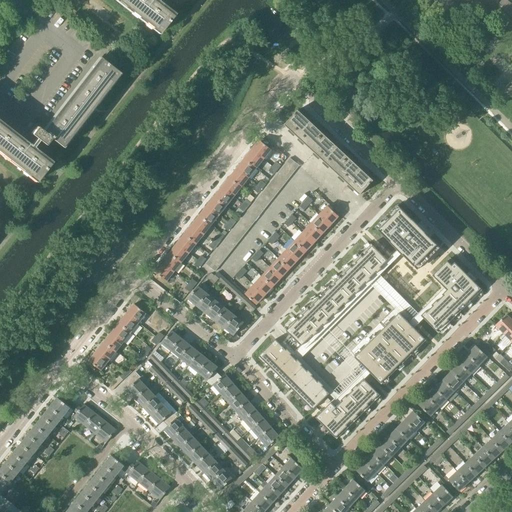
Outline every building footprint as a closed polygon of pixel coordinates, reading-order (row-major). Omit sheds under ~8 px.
[(113,0),(117,2),(130,13),(144,24),(158,34),(174,14),(160,3),(156,0),(171,0),(178,6),(182,0),(113,0)] [(0,154),(8,161),(22,171),(36,182),(52,162),(38,151),(33,147),(38,140),(44,145),(50,138),(62,148),(74,132),(86,118),(97,103),(109,89),(120,74),(101,59),(90,74),(78,89),(67,103),(56,118),(44,133),(32,124),(27,131),(29,133),(24,140),(11,129),(0,121),(0,154)] [(323,134),(311,122),(298,110),(285,125),(310,148),(323,134)] [(348,157),(336,145),(323,134),(310,148),(335,172),(348,157)] [(252,150),(263,159),(271,150),(259,140),(252,150)] [(256,169),(263,159),(252,150),(244,159),(256,169)] [(374,180),(361,169),(348,157),(335,172),(360,195),(374,180)] [(249,178),(256,169),(244,159),(237,169),(249,178)] [(295,171),(299,166),(290,159),(286,164),(295,171)] [(291,176),(295,171),(286,164),(282,169),(291,176)] [(241,188),(249,178),(237,169),(229,178),(241,188)] [(287,181),(291,176),(282,169),(278,174),(287,181)] [(283,186),(287,181),(278,174),(274,179),(283,186)] [(234,197),(241,188),(229,178),(222,188),(234,197)] [(279,191),(283,186),(274,179),(270,184),(279,191)] [(275,196),(279,191),(270,184),(266,189),(275,196)] [(226,206),(234,197),(222,188),(214,197),(226,206)] [(271,201),(275,196),(266,189),(262,194),(271,201)] [(267,206),(271,201),(262,194),(258,199),(267,206)] [(219,216),(226,206),(214,197),(207,206),(219,216)] [(305,202),(309,206),(313,201),(309,198),(305,202)] [(263,211),(267,206),(258,199),(254,204),(263,211)] [(251,203),(246,200),(243,204),(247,208),(251,203)] [(305,210),(309,206),(305,202),(301,206),(305,210)] [(243,212),(247,208),(243,204),(239,209),(243,212)] [(259,216),(263,211),(254,204),(250,209),(259,216)] [(397,204),(375,226),(418,269),(440,247),(397,204)] [(211,225),(219,216),(207,206),(199,216),(211,225)] [(330,226),(339,217),(328,206),(319,215),(330,226)] [(255,221),(259,216),(250,209),(246,214),(255,221)] [(251,226),(255,221),(246,214),(242,219),(251,226)] [(288,219),(292,223),(296,219),(292,215),(288,219)] [(322,234),(330,226),(319,215),(311,224),(322,234)] [(204,235),(211,225),(199,216),(192,225),(204,235)] [(247,231),(251,226),(242,219),(238,224),(247,231)] [(288,227),(292,223),(288,219),(284,224),(288,227)] [(244,236),(247,231),(238,224),(234,229),(244,236)] [(314,243),(322,234),(311,224),(303,233),(314,243)] [(196,244),(204,235),(192,225),(184,234),(196,244)] [(240,241),(244,236),(234,229),(230,234),(240,241)] [(272,237),(276,241),(280,236),(276,233),(272,237)] [(306,252),(314,243),(303,233),(295,241),(306,252)] [(189,253),(196,244),(184,234),(177,244),(189,253)] [(236,246),(240,241),(230,234),(226,239),(236,246)] [(272,245),(276,241),(272,237),(268,241),(272,245)] [(232,251),(236,246),(226,239),(222,244),(232,251)] [(298,261),(306,252),(295,241),(286,250),(298,261)] [(371,243),(285,329),(302,345),(312,334),(313,335),(316,332),(316,331),(323,324),(324,324),(327,321),(326,320),(334,313),(334,314),(338,311),(337,310),(344,303),(345,303),(348,300),(348,299),(355,292),(355,293),(359,289),(358,289),(366,281),(366,282),(369,279),(369,278),(376,271),(377,271),(380,268),(387,260),(371,243)] [(181,263),(189,253),(177,244),(169,253),(181,263)] [(228,256),(232,251),(222,244),(218,249),(228,256)] [(224,261),(228,256),(218,249),(214,254),(224,261)] [(256,254),(260,258),(264,254),(260,250),(256,254)] [(289,269),(298,261),(286,250),(278,259),(289,269)] [(174,272),(181,263),(169,253),(162,263),(174,272)] [(220,266),(224,261),(214,254),(210,259),(220,266)] [(256,262),(260,258),(256,254),(252,259),(256,262)] [(216,272),(220,266),(210,259),(206,264),(216,272)] [(281,278),(289,269),(278,259),(270,268),(281,278)] [(426,312),(422,316),(438,332),(481,288),(455,262),(452,265),(448,261),(433,276),(448,290),(444,295),(445,296),(438,302),(437,301),(433,305),(434,306),(427,313),(426,312)] [(166,282),(174,272),(162,263),(154,272),(166,282)] [(239,272),(243,276),(247,271),(243,268),(239,272)] [(273,287),(281,278),(270,268),(262,277),(273,287)] [(239,280),(243,276),(239,272),(235,277),(235,276),(231,281),(235,285),(239,280)] [(216,283),(219,279),(222,276),(218,273),(212,279),(216,283)] [(228,287),(230,284),(222,276),(219,279),(228,287)] [(265,296),(273,287),(262,277),(254,285),(265,296)] [(189,284),(193,287),(197,283),(192,279),(189,284)] [(189,292),(193,287),(189,284),(185,289),(189,292)] [(236,295),(239,292),(230,284),(228,287),(236,295)] [(256,305),(265,296),(254,285),(245,294),(256,305)] [(207,294),(198,287),(198,286),(188,299),(197,306),(207,294)] [(245,303),(247,300),(239,292),(236,295),(245,303)] [(206,314),(216,301),(207,294),(197,306),(206,314)] [(253,311),(256,308),(247,300),(245,303),(253,311)] [(215,321),(225,308),(216,301),(206,314),(215,321)] [(127,314),(138,323),(146,314),(134,304),(127,314)] [(225,328),(234,316),(225,308),(215,321),(225,328)] [(131,333),(138,323),(127,314),(119,323),(131,333)] [(504,334),(511,326),(511,319),(507,314),(496,325),(504,334)] [(399,315),(355,359),(381,384),(424,339),(399,315)] [(234,316),(225,328),(234,336),(244,323),(234,316)] [(124,342),(131,333),(119,323),(112,333),(124,342)] [(171,351),(181,338),(172,331),(162,343),(171,351)] [(116,352),(124,342),(112,333),(104,342),(116,352)] [(180,358),(190,345),(181,338),(171,351),(180,358)] [(276,341),(260,356),(313,408),(328,393),(321,386),(322,385),(319,382),(318,383),(311,376),(312,375),(308,371),(307,372),(300,365),(301,364),(297,360),(296,362),(289,354),(290,353),(287,350),(286,351),(276,341)] [(109,361),(116,352),(104,342),(97,351),(109,361)] [(189,365),(199,353),(190,345),(180,358),(189,365)] [(479,365),(488,357),(476,346),(468,354),(479,365)] [(145,359),(149,354),(144,350),(140,355),(145,359)] [(101,371),(109,361),(97,351),(89,361),(101,371)] [(198,372),(208,360),(199,353),(189,365),(198,372)] [(471,374),(479,365),(468,354),(460,363),(471,374)] [(141,364),(145,359),(140,355),(136,360),(141,364)] [(150,358),(158,367),(165,358),(163,356),(160,358),(159,358),(158,359),(153,355),(150,358)] [(158,367),(166,375),(170,371),(161,363),(165,358),(158,367)] [(505,367),(509,363),(504,359),(500,363),(505,367)] [(222,377),(219,375),(215,371),(218,368),(208,360),(198,372),(208,380),(207,381),(210,384),(212,387),(213,385),(222,377)] [(463,382),(471,374),(460,363),(452,371),(463,382)] [(158,378),(162,374),(153,365),(149,369),(158,378)] [(166,375),(175,383),(178,380),(170,371),(166,375)] [(455,391),(463,382),(452,371),(444,380),(455,391)] [(147,382),(144,384),(139,379),(140,377),(136,372),(125,382),(130,387),(127,390),(135,399),(147,388),(150,385),(147,382)] [(169,382),(162,374),(158,378),(166,386),(169,382)] [(221,394),(233,384),(225,374),(222,377),(213,385),(221,394)] [(498,383),(501,386),(509,378),(506,374),(498,383)] [(175,383),(183,392),(186,388),(185,387),(189,384),(183,379),(181,383),(178,380),(175,383)] [(331,403),(317,417),(336,436),(378,394),(364,380),(357,387),(356,385),(353,389),(354,390),(347,397),(346,396),(342,400),(343,401),(336,408),(331,403)] [(447,399),(455,391),(444,380),(435,388),(447,399)] [(166,386),(174,394),(177,391),(169,382),(166,386)] [(492,394),(501,386),(498,383),(489,391),(492,394)] [(229,403),(241,392),(233,384),(221,394),(229,403)] [(502,396),(508,391),(504,387),(496,395),(499,399),(500,398),(504,403),(506,401),(502,396)] [(155,396),(147,388),(135,399),(143,407),(155,396)] [(186,388),(183,392),(191,400),(195,397),(186,388)] [(439,408),(447,399),(435,388),(427,397),(439,408)] [(186,400),(177,391),(174,394),(183,403),(186,400)] [(484,402),(492,394),(489,391),(481,399),(484,402)] [(236,412),(248,401),(241,392),(229,403),(236,412)] [(494,404),(499,399),(496,395),(488,403),(491,407),(492,406),(496,409),(498,408),(494,404)] [(151,416),(163,404),(155,396),(143,407),(151,416)] [(0,470),(0,494),(1,495),(70,407),(58,397),(0,470)] [(430,416),(439,408),(427,397),(419,405),(430,416)] [(202,412),(206,409),(197,399),(193,403),(202,412)] [(476,411),(484,402),(481,399),(472,407),(476,411)] [(244,421),(256,410),(248,401),(236,412),(244,421)] [(483,415),(491,407),(488,403),(480,411),(483,415)] [(166,424),(175,415),(172,411),(171,413),(163,404),(151,416),(159,424),(163,421),(166,424)] [(85,425),(95,413),(84,405),(77,413),(74,417),(85,425)] [(187,408),(195,417),(199,413),(191,405),(187,408)] [(467,419),(476,411),(472,407),(464,415),(467,419)] [(214,417),(206,409),(202,412),(210,421),(214,417)] [(252,429),(264,419),(256,410),(244,421),(252,429)] [(416,431),(425,422),(413,411),(405,420),(416,431)] [(475,423),(483,415),(480,411),(471,420),(475,423)] [(95,434),(105,422),(95,413),(85,425),(95,434)] [(195,417),(203,425),(207,422),(199,413),(195,417)] [(172,438),(184,427),(176,419),(178,417),(175,415),(166,424),(168,426),(164,430),(172,438)] [(459,427),(467,419),(464,415),(455,424),(459,427)] [(222,425),(214,417),(210,421),(219,429),(222,425)] [(259,438),(271,428),(264,419),(252,429),(259,438)] [(408,439),(416,431),(405,420),(397,428),(408,439)] [(466,431),(475,423),(471,420),(463,428),(466,431)] [(106,443),(116,430),(105,422),(95,434),(106,443)] [(203,425),(211,434),(215,430),(207,422),(203,425)] [(450,435),(459,427),(455,424),(447,432),(450,435)] [(511,443),(511,441),(511,427),(508,424),(500,431),(511,443)] [(230,434),(222,425),(219,429),(227,437),(230,434)] [(180,447),(192,436),(184,427),(172,438),(180,447)] [(271,428),(259,438),(267,447),(279,437),(271,428)] [(401,448),(408,439),(397,428),(389,436),(401,448)] [(458,439),(466,431),(463,428),(455,436),(458,439)] [(211,434),(220,442),(223,438),(215,430),(211,434)] [(502,451),(511,443),(500,431),(491,439),(502,451)] [(239,442),(230,434),(227,437),(235,446),(239,442)] [(188,455),(200,444),(192,436),(180,447),(188,455)] [(393,456),(401,448),(389,436),(381,445),(393,456)] [(450,447),(458,439),(455,436),(447,444),(450,447)] [(436,449),(445,441),(441,437),(433,446),(436,449)] [(220,442),(228,450),(231,447),(223,438),(220,442)] [(493,459),(502,451),(491,439),(482,447),(493,459)] [(247,451),(239,442),(235,446),(243,454),(247,451)] [(196,464),(208,453),(200,444),(188,455),(196,464)] [(444,452),(450,447),(447,444),(438,452),(442,455),(444,458),(447,455),(444,452)] [(385,464),(393,456),(381,445),(373,453),(385,464)] [(277,446),(269,453),(272,456),(280,449),(277,446)] [(428,458),(436,449),(433,446),(424,454),(428,458)] [(228,450),(236,459),(239,455),(231,447),(228,450)] [(485,467),(493,459),(482,447),(474,455),(485,467)] [(254,459),(247,451),(243,454),(251,462),(254,459)] [(433,463),(442,455),(438,452),(430,460),(433,463)] [(204,472),(216,461),(208,453),(196,464),(204,472)] [(263,464),(272,456),(269,453),(260,461),(263,464)] [(377,472),(385,464),(373,453),(365,461),(377,472)] [(419,466),(428,458),(424,454),(416,462),(419,466)] [(66,511),(87,511),(124,465),(112,455),(66,511)] [(248,465),(239,455),(236,459),(245,468),(248,465)] [(476,475),(485,467),(474,455),(465,463),(476,475)] [(284,467),(296,478),(304,469),(292,458),(284,467)] [(212,481),(224,470),(216,461),(204,472),(212,481)] [(254,472),(263,464),(260,461),(251,469),(254,472)] [(368,482),(377,472),(365,461),(356,470),(368,482)] [(139,482),(149,470),(138,462),(135,465),(128,474),(139,482)] [(411,474),(419,466),(416,462),(407,470),(411,474)] [(468,483),(476,475),(465,463),(457,471),(468,483)] [(416,475),(418,477),(427,469),(424,466),(416,475)] [(220,490),(232,479),(233,479),(235,476),(227,467),(224,470),(212,481),(220,490)] [(288,487),(296,478),(284,467),(276,476),(288,487)] [(246,479),(254,472),(251,469),(243,477),(246,479)] [(149,491),(159,479),(149,470),(139,482),(149,491)] [(402,482),(411,474),(407,470),(399,478),(402,482)] [(459,491),(468,483),(457,471),(448,479),(459,491)] [(410,485),(418,477),(416,475),(407,483),(410,485)] [(280,495),(288,487),(276,476),(268,484),(280,495)] [(237,487),(246,479),(243,477),(234,484),(237,487)] [(394,490),(402,482),(399,478),(390,487),(394,490)] [(160,500),(170,487),(159,479),(149,491),(160,500)] [(357,499),(365,490),(354,479),(345,488),(357,499)] [(402,494),(410,485),(407,483),(399,491),(402,494)] [(227,496),(237,487),(234,484),(225,493),(227,496)] [(272,504),(280,495),(268,484),(260,493),(272,504)] [(453,497),(443,486),(442,485),(434,493),(444,505),(453,497)] [(385,499),(394,490),(390,487),(382,495),(385,499)] [(349,507),(357,499),(345,488),(338,497),(349,507)] [(393,502),(402,494),(399,491),(391,499),(393,502)] [(225,505),(230,500),(224,492),(223,493),(218,497),(225,505)] [(264,511),(272,504),(260,493),(253,501),(264,511)] [(435,511),(436,511),(444,505),(434,493),(425,501),(435,511)] [(336,511),(345,511),(349,507),(338,497),(330,505),(336,511)] [(385,510),(393,502),(391,499),(382,507),(385,510)] [(264,511),(253,501),(244,511),(245,511),(244,511),(264,511)] [(370,511),(371,511),(380,504),(377,501),(368,509),(370,511)] [(419,511),(435,511),(425,501),(416,509),(419,511)]
